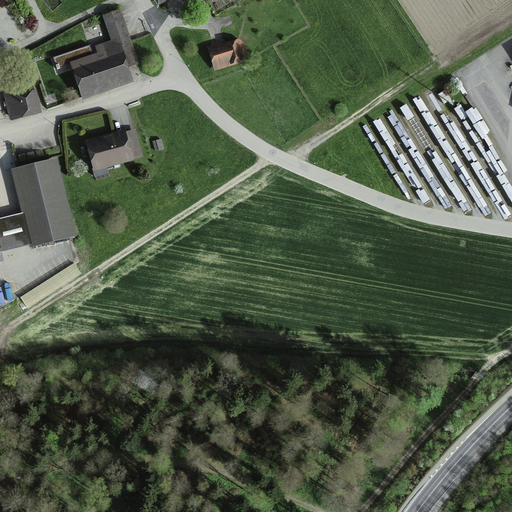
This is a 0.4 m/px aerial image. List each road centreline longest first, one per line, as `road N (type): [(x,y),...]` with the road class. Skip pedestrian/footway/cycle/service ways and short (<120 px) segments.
road 1 (track): [(0,344),(14,353),(183,340),(498,362)]
road 2 (track): [(363,508),(59,440),(0,470)]
road 3 (unclassified): [(511,231),(415,215),(270,157),(177,79)]
road 4 (track): [(270,157),(0,339)]
road 5 (track): [(498,362),(359,511)]
road 6 (unclassified): [(177,79),(0,132)]
road 7 (primary): [(417,511),(511,409)]
